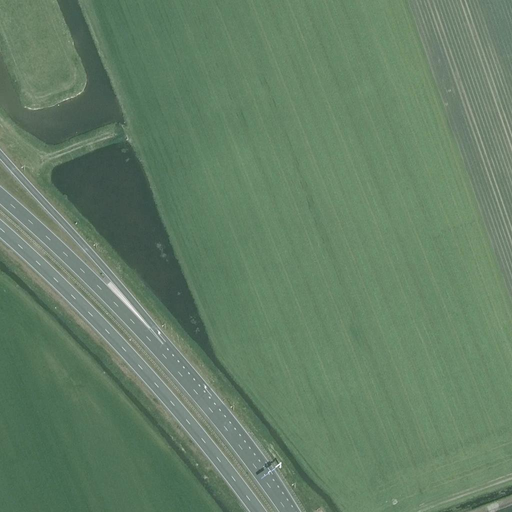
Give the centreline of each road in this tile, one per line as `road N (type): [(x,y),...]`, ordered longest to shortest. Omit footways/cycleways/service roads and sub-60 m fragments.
road 1 (trunk): [(0,228),(127,352),(256,511)]
road 2 (trunk): [(157,347),(103,268),(0,153)]
road 3 (trunk): [(157,347),(0,193)]
road 4 (trunk): [(289,511),(157,347)]
